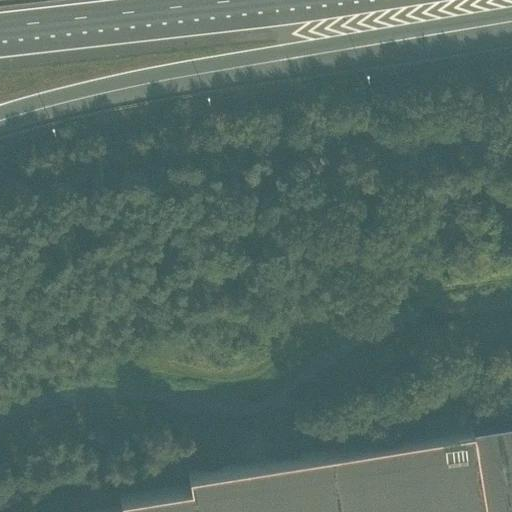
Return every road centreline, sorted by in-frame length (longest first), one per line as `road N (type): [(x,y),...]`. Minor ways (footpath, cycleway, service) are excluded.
road 1 (track): [(0,393),(511,273)]
road 2 (motorway): [(0,114),(82,90),(511,14)]
road 3 (motorway): [(0,31),(275,0)]
